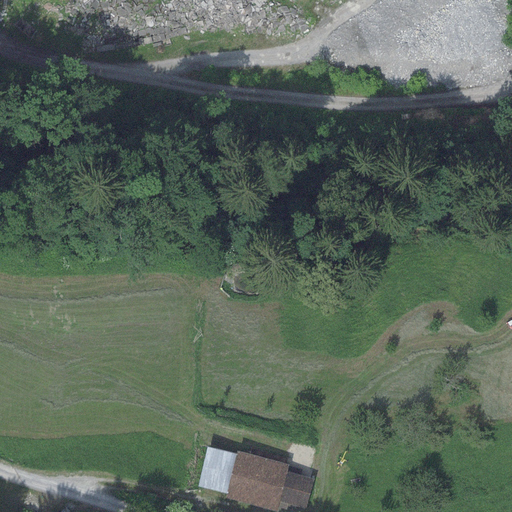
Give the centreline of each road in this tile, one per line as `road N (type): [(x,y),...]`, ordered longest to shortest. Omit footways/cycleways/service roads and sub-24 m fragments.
road 1 (track): [(511,95),(313,102),(92,70),(0,46)]
road 2 (track): [(409,0),(374,34),(325,50),(92,70)]
road 3 (unclassified): [(143,511),(0,467)]
